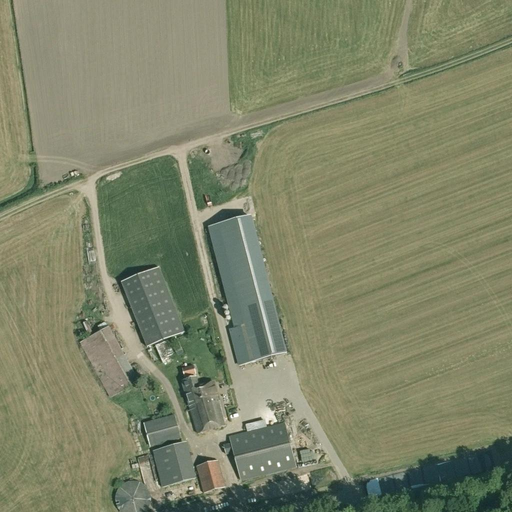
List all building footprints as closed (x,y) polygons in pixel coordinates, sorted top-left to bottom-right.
[(231,330),(240,367),(286,355),(251,218),(211,229),(236,329),(231,330)] [(146,282),(164,276),(161,267),(143,272),(146,282)] [(137,309),(144,331),(162,326),(162,328),(178,323),(171,301),(174,300),(171,291),(150,298),(152,304),(137,309)] [(101,332),(81,343),(111,399),(140,383),(109,327),(108,328),(105,324),(103,324),(98,326),(101,332)] [(183,369),(185,378),(197,375),(195,366),(183,369)] [(199,434),(226,426),(215,383),(199,387),(197,378),(182,382),(189,407),(191,407),(199,434)] [(122,396),(124,403),(146,396),(143,389),(122,396)] [(151,447),(182,439),(176,416),(145,424),(151,447)] [(297,467),(286,424),(231,438),(232,444),(235,454),(242,481),(297,467)] [(200,481),(190,441),(157,449),(166,489),(200,481)] [(227,456),(235,454),(232,444),(225,446),(227,456)] [(205,494),(226,488),(219,461),(198,467),(205,494)] [(120,485),(127,511),(152,511),(155,511),(146,478),(120,485)]
